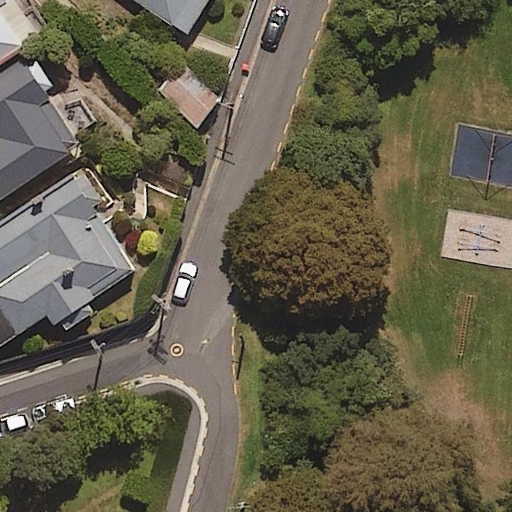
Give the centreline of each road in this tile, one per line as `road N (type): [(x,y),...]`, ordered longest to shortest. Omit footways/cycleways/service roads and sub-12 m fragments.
road 1 (residential): [(201,335),(309,0)]
road 2 (residential): [(0,400),(201,335)]
road 3 (residential): [(209,511),(220,450),(217,387),(201,335)]
